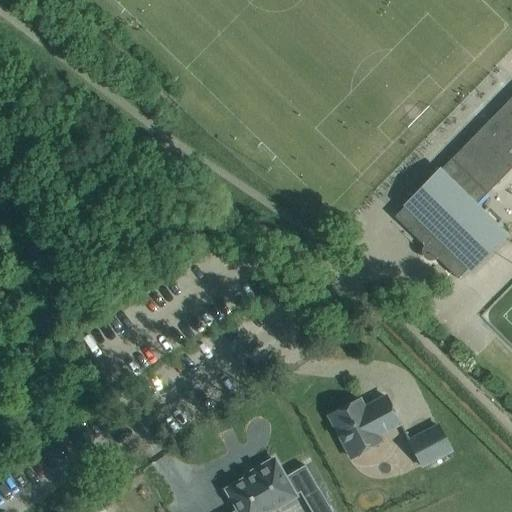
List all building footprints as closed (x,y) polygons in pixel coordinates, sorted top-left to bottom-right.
[(511,169),(511,98),(452,160),(488,194),(511,169)] [(441,171),(439,170),(405,205),(407,206),(396,218),(459,280),(470,268),(474,272),(508,237),(476,206),(488,194),(452,160),(441,171)] [(364,408),(359,400),(329,416),(351,458),(382,442),(378,435),(400,424),(386,397),(364,408)] [(422,467),(453,452),(437,424),(407,439),(422,467)] [(320,490),(305,466),(284,478),(274,460),(256,470),(258,472),(227,490),(238,509),(233,511),(269,511),(276,508),(280,506),(283,511),(297,503),(294,498),(295,496),(297,495),(300,493),(304,500),(320,490)]
